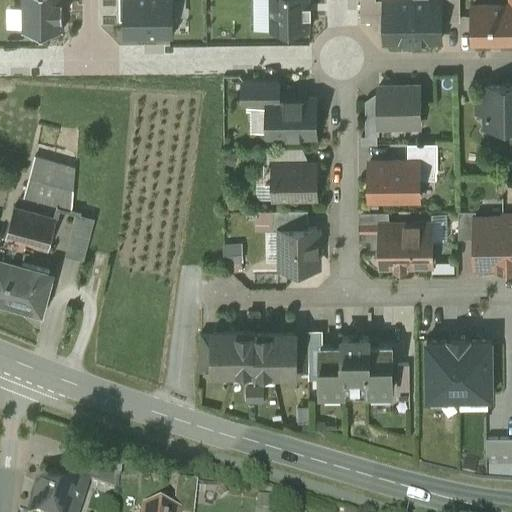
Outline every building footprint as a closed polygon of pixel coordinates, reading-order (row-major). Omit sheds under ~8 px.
[(22,0),(22,29),(64,28),(63,0),(22,0)] [(123,0),(124,34),(174,34),(173,0),(123,0)] [(269,0),(270,29),(310,28),(309,0),(269,0)] [(384,0),(385,39),(402,39),(402,41),(413,41),(412,0),(384,0)] [(412,0),(413,41),(423,41),(423,39),(441,39),(440,0),(412,0)] [(511,4),(472,4),(472,39),(472,41),(474,41),(511,40),(511,41),(511,40),(511,4)] [(278,78),(243,79),(243,102),(267,102),(267,96),(278,96),(278,78)] [(511,84),(485,85),(485,97),(475,97),(475,113),(485,113),(486,124),(511,124),(511,84)] [(419,85),(378,85),(378,90),(378,124),(419,123),(419,85)] [(378,90),(365,99),(365,130),(378,130),(378,124),(378,90)] [(278,96),(267,96),(267,102),(267,134),(315,134),(315,96),(278,96)] [(437,141),(407,142),(407,159),(418,159),(418,169),(437,169),(437,141)] [(75,166),(35,155),(24,195),(58,205),(58,206),(71,210),(71,208),(75,166)] [(407,159),(370,160),(370,197),(418,197),(418,169),(418,159),(407,159)] [(316,162),(273,162),(273,196),(316,196),(316,162)] [(56,217),(13,205),(5,235),(27,241),(48,248),(56,217)] [(308,208),(272,208),(272,229),(281,228),(281,227),(308,227),(308,208)] [(475,209),(458,209),(458,236),(474,236),(474,219),(475,219),(475,209)] [(490,215),(490,218),(475,219),(474,219),(474,236),(474,261),(502,260),(503,265),(511,264),(511,212),(502,212),(502,214),(490,215)] [(92,218),(77,214),(74,227),(89,231),(92,218)] [(431,221),(380,221),(380,265),(412,265),(412,263),(431,263),(431,221)] [(308,227),(281,227),(281,228),(282,266),(317,265),(316,227),(308,227)] [(27,241),(7,236),(2,256),(21,261),(27,241)] [(2,256),(0,255),(0,296),(41,308),(51,269),(50,269),(50,270),(21,261),(2,256)] [(259,310),(249,310),(249,319),(259,319),(259,310)] [(296,355),(296,330),(255,331),(255,328),(254,329),(254,370),(296,370),(296,368),(296,355)] [(254,329),(212,329),(213,354),(213,367),(213,369),(253,368),(254,371),(254,370),(254,329)] [(369,335),(342,336),(342,344),(320,344),(320,362),(320,375),(320,390),(391,389),(391,343),(369,343),(369,335)] [(489,338),(469,338),(469,337),(469,335),(467,335),(451,335),(449,335),(449,337),(449,338),(429,338),(427,338),(427,340),(428,392),(427,393),(427,394),(429,395),(429,394),(490,394),(492,394),(492,392),(491,340),(491,339),(491,338),(489,338)] [(213,354),(199,354),(199,367),(213,367),(213,354)] [(308,368),(308,355),(296,355),(296,368),(308,368)] [(320,362),(309,362),(309,375),(320,375),(320,362)] [(409,362),(397,362),(397,397),(409,397),(409,362)] [(262,385),(247,385),(247,399),(262,399),(262,385)] [(511,435),(486,436),(487,462),(511,461),(511,435)] [(120,460),(85,448),(76,478),(88,482),(88,483),(116,492),(120,460)] [(76,478),(47,468),(41,485),(40,485),(35,499),(37,499),(32,511),(77,511),(88,483),(88,482),(76,478)] [(194,511),(198,484),(177,482),(174,511),(194,511)]
